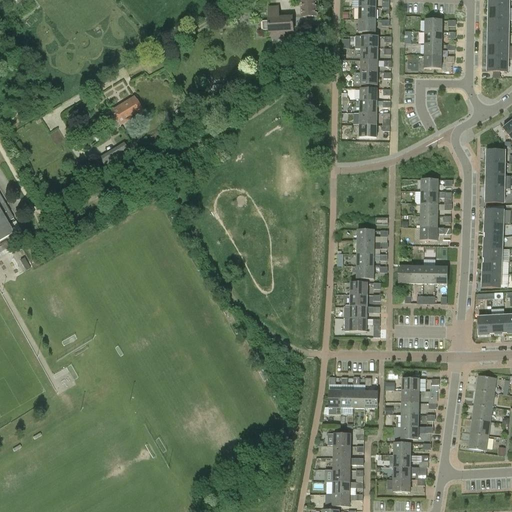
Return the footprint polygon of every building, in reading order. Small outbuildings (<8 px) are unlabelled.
[(376,0),(359,0),(359,10),(376,10),(376,0)] [(489,0),(490,9),(508,9),(507,0),(489,0)] [(302,2),(303,18),(316,17),(315,1),(302,2)] [(263,31),(268,31),(268,36),(271,36),(271,41),(285,40),(285,35),(294,34),(293,19),(286,19),(286,17),(279,17),(278,8),(269,9),(269,20),(268,20),(268,23),(262,23),(263,31)] [(490,9),(490,22),(507,22),(508,9),(490,9)] [(359,10),(359,22),(376,22),(376,10),(359,10)] [(376,22),(359,22),(359,34),(376,35),(376,22)] [(425,34),(442,34),(443,22),(425,22),(425,34)] [(507,22),(490,22),(489,34),(507,35),(507,22)] [(442,34),(425,34),(425,46),(442,46),(442,34)] [(507,35),(489,34),(489,47),(507,47),(507,35)] [(355,50),(361,50),(379,50),(379,38),(378,38),(355,37),(355,50)] [(425,46),(424,58),(442,58),(442,46),(425,46)] [(507,47),(489,47),(489,59),(507,60),(507,47)] [(361,50),(361,62),(378,62),(379,50),(361,50)] [(45,70),(36,57),(31,61),(40,74),(45,70)] [(442,58),(424,58),(424,70),(442,71),(442,58)] [(507,60),(489,59),(489,72),(506,72),(507,60)] [(378,62),(361,62),(361,74),(378,74),(378,62)] [(378,74),(361,74),(360,87),(378,87),(378,74)] [(210,89),(211,96),(213,97),(213,100),(223,100),(223,97),(225,95),(225,88),(221,85),(214,86),(210,89)] [(360,103),(377,103),(378,91),(360,91),(360,103)] [(134,98),(111,112),(120,126),(142,112),(134,98)] [(360,103),(360,115),(377,115),(377,103),(360,103)] [(377,115),(360,115),(360,127),(377,127),(377,115)] [(511,123),(511,122),(503,129),(511,140),(511,123)] [(377,127),(360,127),(359,140),(377,140),(377,127)] [(124,144),(99,158),(106,170),(131,156),(124,144)] [(487,153),(487,165),(504,166),(505,153),(487,153)] [(504,166),(487,165),(486,178),(504,178),(504,166)] [(504,178),(486,178),(486,190),(504,191),(504,178)] [(421,194),(438,194),(439,182),(421,182),(421,194)] [(504,191),(486,190),(486,204),(504,204),(504,191)] [(421,194),(421,206),(438,206),(438,194),(421,194)] [(7,223),(14,220),(0,195),(0,241),(14,234),(7,223)] [(421,206),(421,218),(438,218),(438,206),(421,206)] [(485,225),(507,225),(507,212),(485,212),(485,225)] [(438,218),(421,218),(420,230),(438,230),(438,218)] [(507,225),(485,225),(484,237),(506,238),(507,226),(507,225)] [(420,230),(420,246),(435,246),(435,242),(438,242),(438,230),(420,230)] [(357,244),(374,244),(375,233),(357,232),(357,244)] [(506,238),(484,237),(484,250),(505,251),(506,238)] [(7,243),(0,247),(0,258),(9,253),(7,250),(10,249),(7,243)] [(374,244),(357,244),(357,256),(374,257),(374,256),(374,244)] [(505,251),(484,250),(483,262),(505,263),(505,251)] [(374,257),(357,256),(357,268),(374,269),(374,262),(387,263),(387,256),(380,256),(374,256),(374,257)] [(483,276),(504,277),(505,263),(483,262),(483,275),(483,276)] [(374,269),(357,268),(357,281),(374,281),(374,269)] [(411,285),(411,268),(399,268),(399,285),(411,285)] [(411,268),(411,285),(423,286),(423,268),(411,268)] [(423,268),(423,286),(435,286),(435,269),(423,268)] [(448,269),(435,269),(435,286),(447,286),(448,269)] [(504,290),(504,277),(483,276),(482,289),(504,290)] [(351,297),(368,297),(368,285),(351,285),(351,297)] [(407,290),(407,298),(399,298),(399,305),(405,305),(411,305),(411,298),(411,289),(407,290)] [(368,297),(351,297),(350,309),(367,309),(368,297)] [(350,309),(350,321),(367,321),(367,309),(350,309)] [(479,337),(492,336),(491,318),(491,312),(479,313),(479,319),(478,319),(479,337)] [(504,317),(491,318),(492,336),(505,336),(504,317)] [(345,320),(345,333),(367,334),(367,321),(350,321),(345,320)] [(476,392),(494,395),(496,380),(478,378),(476,392)] [(402,393),(419,393),(419,381),(402,380),(402,393)] [(341,416),(341,410),(341,392),(329,392),(329,416),(341,416)] [(341,392),(341,410),(353,410),(353,393),(341,392)] [(476,392),(474,406),(492,409),(494,395),(476,392)] [(365,393),(353,393),(353,410),(365,410),(365,393)] [(378,394),(365,393),(365,410),(377,411),(378,394)] [(419,393),(402,393),(402,405),(419,405),(419,393)] [(402,405),(401,416),(419,417),(419,405),(402,405)] [(474,406),(472,421),(491,423),(492,409),(474,406)] [(419,417),(401,416),(401,428),(418,429),(419,417)] [(472,421),(470,435),(489,438),(491,423),(472,421)] [(418,429),(401,428),(401,441),(418,441),(418,429)] [(333,447),(351,448),(351,436),(334,435),(333,447)] [(489,438),(470,435),(468,450),(487,452),(489,438)] [(404,457),(411,457),(411,445),(394,445),(394,457),(404,457)] [(351,448),(333,447),(333,459),(351,459),(351,448)] [(404,457),(394,457),(390,457),(390,469),(394,469),(403,469),(411,469),(411,457),(404,457)] [(333,459),(333,472),(350,472),(350,466),(356,466),(364,466),(364,460),(351,460),(351,459),(333,459)] [(403,469),(394,469),(393,481),(411,481),(411,475),(411,469),(403,469)] [(411,469),(411,475),(416,475),(415,481),(417,481),(418,481),(425,481),(427,481),(427,469),(411,469)] [(350,472),(333,472),(333,483),(350,484),(350,472)] [(411,481),(393,481),(393,493),(410,493),(411,481)] [(333,483),(333,495),(350,496),(350,484),(333,483)] [(350,496),(333,495),(326,495),(326,505),(332,505),(332,508),(350,508),(350,496)]
